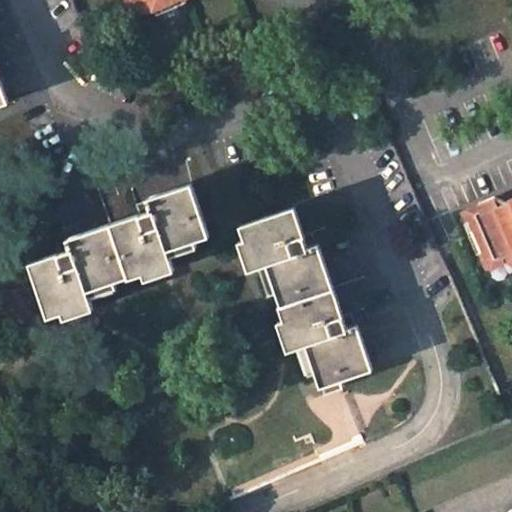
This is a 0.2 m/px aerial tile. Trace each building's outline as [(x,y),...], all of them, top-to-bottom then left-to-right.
[(129,0),(132,5),(137,2),(143,15),(177,0),(129,0)] [(0,103),(9,100),(0,76),(0,103)] [(210,235),(192,183),(151,197),(155,210),(111,224),(128,276),(129,278),(174,263),(170,249),(210,235)] [(494,199),(461,213),(482,260),(496,254),(498,260),(511,254),(511,199),(505,203),(494,199)] [(310,250),(295,207),(242,226),(257,268),(267,265),(281,306),(334,288),(319,246),(310,250)] [(74,247),(32,262),(50,316),(93,301),(89,290),(128,276),(111,224),(71,237),(74,247)] [(482,260),(486,270),(500,264),(498,260),(496,254),(482,260)] [(321,386),(374,369),(358,327),(349,330),(334,288),(281,306),(279,307),(295,349),(307,345),(321,386)] [(511,443),(404,491),(413,511),(423,511),(511,472),(511,443)]
